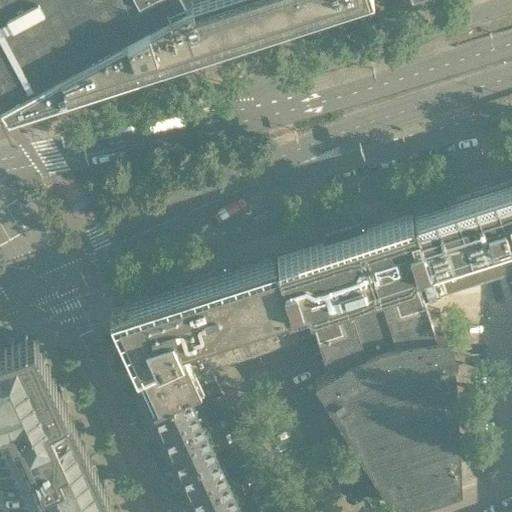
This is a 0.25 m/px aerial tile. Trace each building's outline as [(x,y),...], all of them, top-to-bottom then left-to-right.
[(0,93),(7,104),(230,33),(316,3),(324,0),(169,0),(0,90),(0,93)] [(0,0),(0,90),(169,0),(0,0)] [(511,178),(413,209),(440,294),(511,271),(511,178)] [(413,209),(362,226),(276,253),(279,266),(291,304),(302,338),(312,335),(314,341),(317,341),(323,362),(327,361),(329,367),(315,377),(330,401),(328,403),(334,413),(336,412),(374,471),(385,488),(395,505),(460,485),(459,465),(458,444),(453,333),(436,334),(425,299),(440,294),(413,209)] [(302,338),(291,304),(279,266),(276,253),(108,307),(153,405),(215,376),(211,367),(302,338)] [(0,511),(116,511),(63,396),(33,332),(0,342),(0,511)] [(243,436),(230,406),(216,376),(215,376),(153,405),(180,464),(243,436)] [(233,511),(270,495),(256,465),(243,436),(180,464),(202,511),(233,511)] [(473,443),(459,444),(458,444),(459,465),(460,465),(460,462),(474,461),(473,443)] [(385,488),(374,471),(364,477),(373,492),(382,486),(383,489),(385,488)] [(277,511),(270,495),(233,511),(277,511)]
